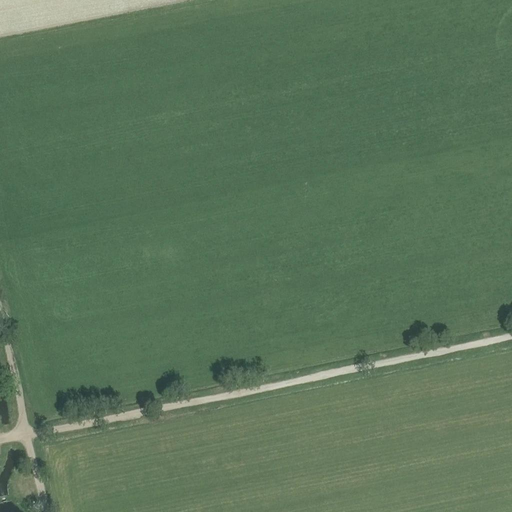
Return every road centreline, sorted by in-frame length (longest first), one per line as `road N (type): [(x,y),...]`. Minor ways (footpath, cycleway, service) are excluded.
road 1 (track): [(26,435),(511,334)]
road 2 (track): [(26,435),(0,302)]
